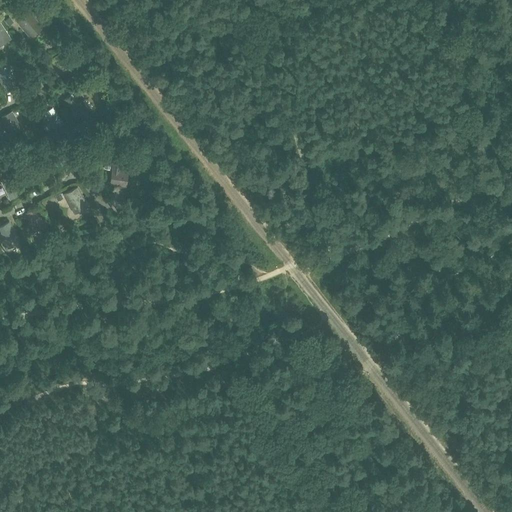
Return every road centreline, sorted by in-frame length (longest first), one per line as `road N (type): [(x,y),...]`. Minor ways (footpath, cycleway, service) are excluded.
road 1 (track): [(256,511),(440,280),(511,235)]
road 2 (track): [(0,321),(208,294),(333,255)]
road 3 (track): [(221,0),(311,232),(306,262)]
road 4 (track): [(510,176),(333,255)]
